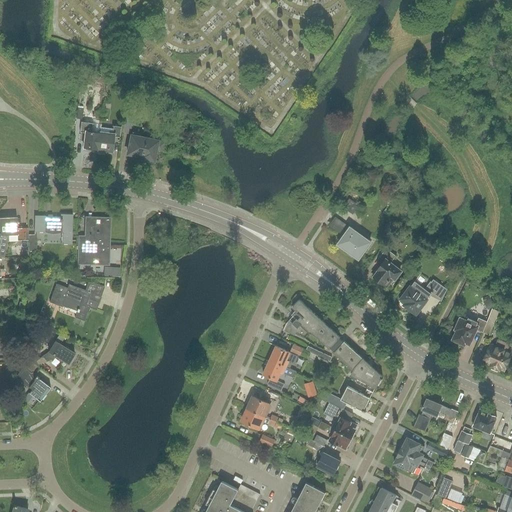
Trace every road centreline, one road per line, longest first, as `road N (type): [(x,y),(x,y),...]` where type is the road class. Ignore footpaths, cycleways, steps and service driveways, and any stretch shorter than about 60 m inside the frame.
road 1 (residential): [(161,511),(182,486),(292,254)]
road 2 (residential): [(47,443),(100,368),(124,315),(141,192)]
road 3 (residential): [(341,511),(422,356)]
road 4 (secondary): [(422,356),(292,254)]
road 5 (secondary): [(292,254),(227,219),(141,192)]
road 6 (secondary): [(141,192),(0,179)]
